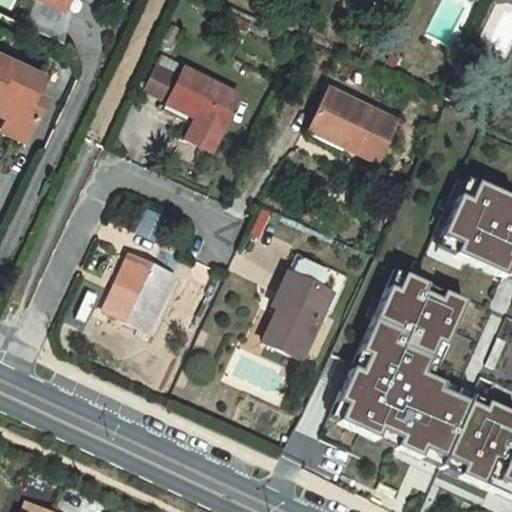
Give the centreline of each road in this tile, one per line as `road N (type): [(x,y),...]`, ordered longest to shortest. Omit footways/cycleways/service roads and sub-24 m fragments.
road 1 (secondary): [(297,511),(0,381)]
road 2 (secondary): [(0,422),(204,511)]
